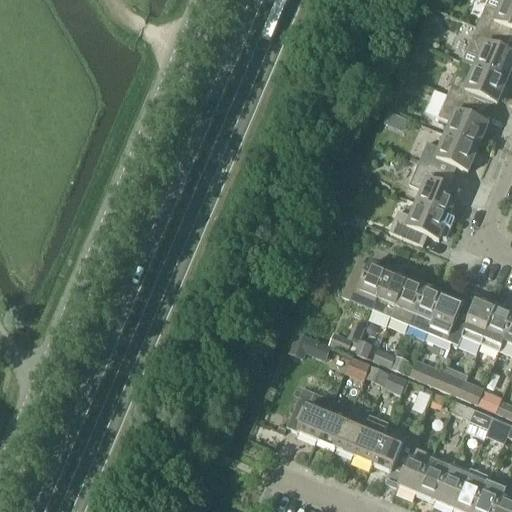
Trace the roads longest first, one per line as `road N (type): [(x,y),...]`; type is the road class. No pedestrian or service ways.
road 1 (primary): [(256,0),(38,511)]
road 2 (primary): [(64,511),(282,0)]
road 3 (unclassified): [(0,477),(202,0)]
